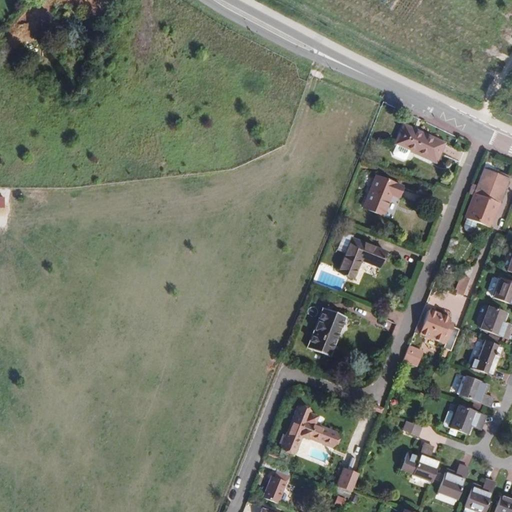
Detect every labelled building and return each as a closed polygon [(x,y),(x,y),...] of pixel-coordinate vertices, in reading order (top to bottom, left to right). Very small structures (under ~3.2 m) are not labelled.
[(436,163),(445,143),(403,125),(395,145),(396,146),(393,154),(394,156),(404,161),(407,160),(410,151),(436,163)] [(484,166),(483,169),(508,179),(509,176),(484,166)] [(477,185),(472,184),(469,193),(498,205),(508,179),(483,169),(477,185)] [(397,199),(401,187),(375,177),(363,209),(382,217),(390,196),(397,199)] [(406,190),(403,197),(417,203),(419,196),(406,190)] [(498,205),(469,193),(460,215),(467,218),(465,223),(465,228),(467,230),(469,231),(472,231),(475,228),(478,222),(489,226),(498,205)] [(352,240),(354,236),(345,233),(340,247),(347,250),(338,274),(353,280),(360,260),(379,268),(385,253),(352,240)] [(457,241),(451,239),(446,252),(452,254),(457,241)] [(466,292),(471,277),(464,275),(458,289),(466,292)] [(511,283),(500,279),(494,297),(511,304),(511,283)] [(506,339),(510,329),(505,327),(506,323),(501,321),(504,313),(487,306),(479,328),(506,339)] [(330,356),(346,317),(324,308),(309,348),(330,356)] [(445,346),(452,328),(447,326),(449,320),(427,312),(422,325),(418,324),(414,333),(445,346)] [(443,350),(450,353),(459,330),(452,328),(445,346),(443,350)] [(491,376),(502,349),(485,342),(477,360),(473,358),(470,367),(491,376)] [(422,351),(409,345),(403,360),(417,365),(422,351)] [(484,395),(488,385),(466,377),(459,395),(490,407),(493,399),(484,395)] [(458,406),(455,414),(449,428),(467,435),(470,427),(474,428),(476,423),(483,426),(486,417),(458,406)] [(298,408),(294,418),(283,448),(295,452),(301,436),(309,439),(310,437),(332,446),(337,434),(315,426),(318,417),(310,414),(311,413),(298,408)] [(449,428),(455,414),(449,411),(447,412),(442,424),(443,426),(449,428)] [(421,428),(406,422),(403,430),(418,436),(421,428)] [(481,431),(483,426),(476,423),(474,428),(481,431)] [(400,470),(431,482),(439,460),(429,457),(432,447),(424,444),(418,458),(406,454),(400,470)] [(456,499),(468,468),(460,465),(456,474),(446,471),(438,492),(456,499)] [(271,477),(263,499),(277,504),(286,483),(284,482),(286,475),(276,471),(273,478),(271,477)] [(357,476),(344,471),(337,488),(351,493),(352,490),(357,476)] [(464,507),(476,511),(482,511),(494,483),(486,480),(482,489),(473,485),(464,507)] [(437,494),(436,497),(453,505),(455,501),(437,494)] [(342,507),(345,499),(337,496),(334,504),(342,507)] [(511,511),(511,500),(501,496),(494,511),(511,511)]
